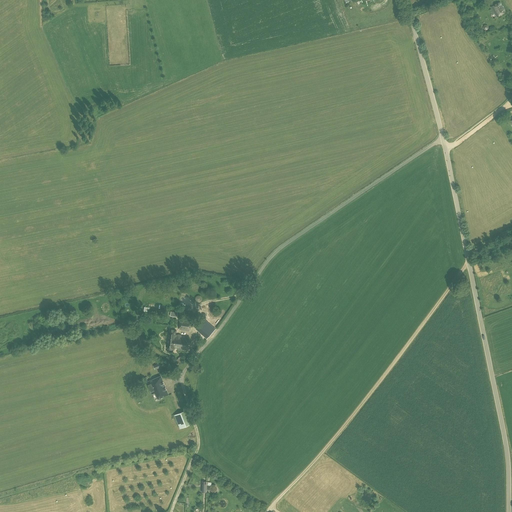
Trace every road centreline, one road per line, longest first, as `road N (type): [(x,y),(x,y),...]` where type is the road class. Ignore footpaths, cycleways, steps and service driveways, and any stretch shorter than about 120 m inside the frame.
road 1 (unclassified): [(171,511),(198,446),(181,382),(190,362),(277,250),(443,138)]
road 2 (unclassified): [(508,511),(506,447),(443,138)]
road 3 (track): [(263,511),(350,417),(467,257),(511,229)]
road 4 (unclassified): [(443,138),(405,0)]
